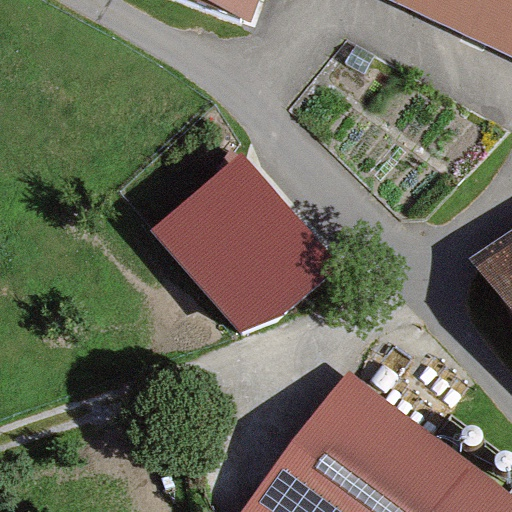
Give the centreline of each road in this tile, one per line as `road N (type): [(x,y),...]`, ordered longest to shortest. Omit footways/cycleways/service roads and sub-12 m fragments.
road 1 (unclassified): [(67,0),(220,86),(428,280),(511,387)]
road 2 (track): [(0,441),(428,280)]
